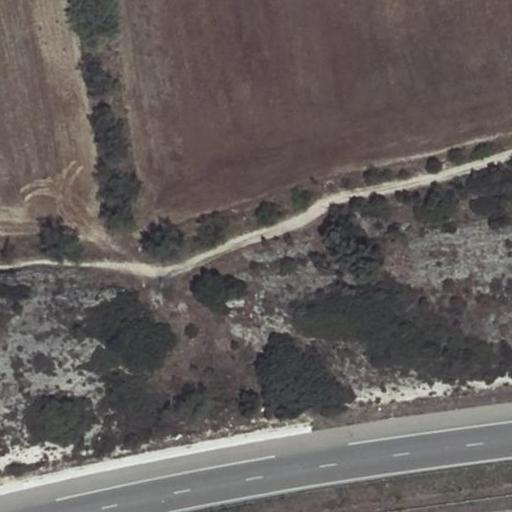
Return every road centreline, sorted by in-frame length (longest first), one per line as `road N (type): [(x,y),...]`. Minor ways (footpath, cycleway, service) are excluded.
road 1 (track): [(511,156),(323,208),(170,272),(0,264)]
road 2 (motorway): [(511,444),(111,511)]
